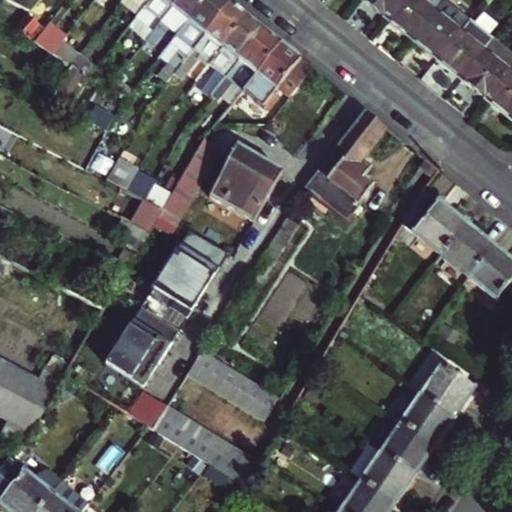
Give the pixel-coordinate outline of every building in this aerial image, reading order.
[(147,33),(174,0),(146,0),(141,6),(153,16),(142,29),(147,33)] [(174,0),(147,33),(156,40),(166,26),(170,29),(182,14),(188,19),(202,0),(174,0)] [(171,73),(192,46),(229,0),(228,0),(202,0),(188,19),(163,49),(171,55),(166,62),(168,64),(159,76),(165,80),(171,73)] [(229,0),(192,46),(200,53),(209,60),(246,14),(229,0)] [(365,0),(386,16),(398,0),(365,0)] [(412,37),(441,0),(398,0),(386,16),(412,37)] [(441,0),(412,37),(437,57),(461,28),(470,16),(449,0),(441,0)] [(37,21),(25,12),(15,25),(27,33),(37,21)] [(246,14),(209,60),(207,61),(225,75),(263,28),(246,14)] [(470,16),(461,28),(486,48),(495,36),(470,16)] [(44,26),(34,38),(53,50),(61,40),(44,26)] [(225,75),(243,90),(281,43),(263,28),(225,75)] [(463,78),(486,48),(461,28),(437,57),(463,78)] [(511,49),(495,36),(486,48),(510,68),(511,65),(511,49)] [(61,40),(53,50),(70,61),(76,52),(61,40)] [(281,43),(243,90),(236,98),(258,116),(263,109),(266,111),(276,98),(271,93),(282,79),(295,89),(312,67),(281,43)] [(192,46),(171,73),(179,79),(200,53),(192,46)] [(463,78),(487,97),(510,68),(486,48),(463,78)] [(70,61),(71,62),(88,72),(93,66),(76,52),(70,61)] [(69,110),(88,72),(71,62),(51,100),(69,110)] [(511,65),(510,68),(487,97),(511,117),(511,65)] [(228,86),(221,80),(213,90),(220,95),(228,86)] [(88,120),(105,129),(113,114),(96,105),(88,120)] [(363,109),(301,184),(343,217),(369,184),(359,176),(366,166),(361,162),(368,154),(365,152),(385,127),(363,109)] [(205,136),(170,195),(161,209),(148,230),(137,250),(127,266),(141,275),(194,187),(219,145),(205,136)] [(205,194),(250,221),(280,172),(235,144),(205,194)] [(437,170),(425,159),(404,184),(417,195),(423,187),(437,170)] [(68,188),(148,230),(161,209),(141,198),(123,189),(120,187),(118,192),(77,171),(68,188)] [(149,184),(141,198),(161,209),(170,195),(149,184)] [(401,221),(440,252),(465,221),(423,187),(417,195),(401,221)] [(285,211),(271,233),(268,237),(281,244),(297,219),(285,211)] [(440,252),(467,274),(492,243),(465,221),(440,252)] [(141,304),(179,329),(190,309),(178,302),(189,283),(201,290),(225,249),(186,226),(140,304),(141,304)] [(511,259),(492,243),(467,274),(496,297),(511,276),(511,259)] [(179,329),(141,304),(105,360),(141,383),(157,359),(159,360),(179,329)] [(262,418),(274,398),(197,350),(185,369),(262,418)] [(0,414),(8,419),(1,431),(13,437),(20,425),(27,429),(56,384),(0,354),(0,414)] [(441,363),(420,392),(453,415),(473,385),(441,363)] [(433,444),(453,415),(420,392),(400,421),(433,444)] [(151,424),(180,443),(210,462),(242,482),(256,459),(165,401),(151,424)] [(400,421),(380,450),(413,472),(433,444),(400,421)] [(20,425),(13,437),(18,440),(27,429),(20,425)] [(348,471),(360,479),(393,501),(413,472),(380,450),(368,442),(348,471)] [(0,464),(0,498),(16,511),(34,511),(61,478),(70,467),(59,457),(41,462),(32,454),(21,467),(7,455),(0,464)] [(34,511),(79,511),(88,500),(61,478),(34,511)] [(360,479),(340,508),(345,511),(385,511),(393,501),(360,479)]
